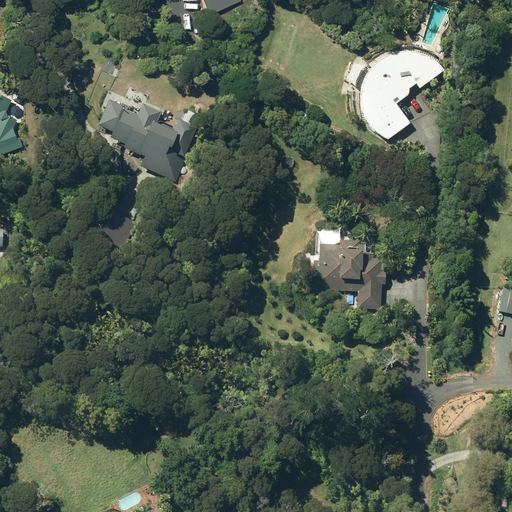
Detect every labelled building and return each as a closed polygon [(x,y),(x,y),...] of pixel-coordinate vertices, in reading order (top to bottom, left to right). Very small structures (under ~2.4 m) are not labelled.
[(192,0),(153,0),(144,5),(164,37),(201,14),(192,0)] [(205,0),(211,12),(238,0),(205,0)] [(83,1),(71,5),(77,21),(89,16),(83,1)] [(381,138),(386,140),(408,124),(394,105),(406,96),(407,89),(415,83),(418,87),(440,71),(437,66),(433,63),(429,60),(424,58),(419,55),(414,54),(408,53),(402,53),(397,54),(392,55),(387,57),(382,59),(377,63),(373,66),(369,71),(366,75),(364,80),(362,85),(360,90),(360,96),(359,101),(360,107),(361,112),(363,118),(366,122),(369,127),(373,131),(377,135),(381,138)] [(353,84),(360,65),(351,62),(344,81),(353,84)] [(0,152),(16,147),(9,129),(13,120),(4,116),(2,111),(8,100),(0,95),(0,152)] [(107,104),(97,127),(113,134),(110,139),(125,146),(124,149),(144,157),(139,168),(173,182),(182,161),(175,158),(176,155),(182,158),(195,128),(177,121),(172,133),(155,125),(160,113),(142,106),(138,117),(107,104)] [(314,260),(314,288),(358,288),(358,306),(377,306),(377,283),(383,283),(383,271),(379,271),(379,259),(369,259),(369,253),(361,253),(361,245),(318,245),(318,260),(314,260)] [(496,311),(511,314),(511,288),(501,287),(496,311)]
